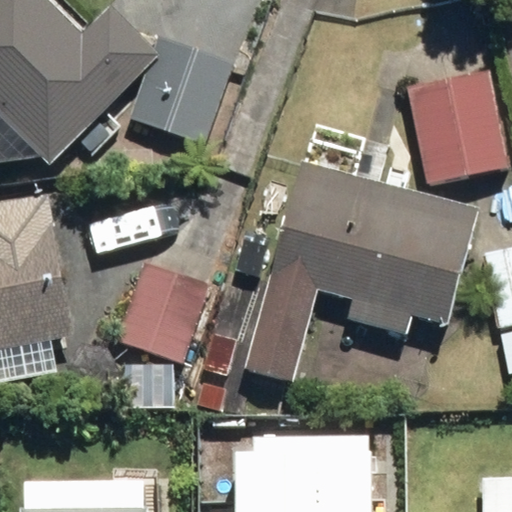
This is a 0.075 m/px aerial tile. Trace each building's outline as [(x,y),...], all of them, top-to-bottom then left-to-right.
[(32,0),(0,0),(0,128),(47,173),(142,73),(153,61),(149,57),(103,15),(76,42),(32,0)] [(154,41),(149,57),(153,61),(142,73),(124,124),(199,152),(229,68),(154,41)] [(404,96),(423,190),(503,174),(483,80),(404,96)] [(238,376),(283,389),(309,298),(346,309),(341,326),(399,344),(407,320),(441,329),(472,219),(295,170),(238,376)] [(172,199),(98,231),(111,262),(185,231),(172,199)] [(0,389),(49,379),(42,345),(65,339),(39,207),(0,214),(0,389)] [(511,253),(480,259),(503,381),(511,378),(511,253)] [(113,345),(178,368),(206,291),(140,268),(113,345)] [(217,332),(204,370),(234,379),(246,341),(217,332)] [(123,388),(155,397),(161,378),(129,367),(123,388)] [(194,411),(215,416),(221,395),(199,391),(194,411)] [(480,511),(511,511),(511,484),(480,484),(480,511)]
